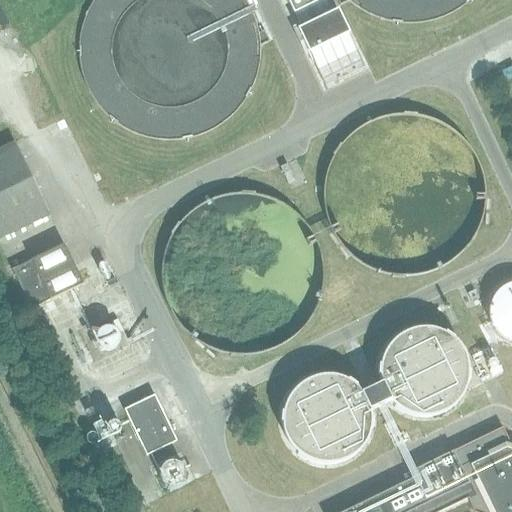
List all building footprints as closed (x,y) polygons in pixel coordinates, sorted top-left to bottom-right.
[(324,0),(289,0),(301,24),(297,26),(326,85),(362,67),(334,8),(329,10),(324,0)] [(0,238),(50,214),(15,142),(0,149),(0,238)] [(31,309),(83,283),(64,243),(12,269),(31,309)] [(511,284),(507,286),(502,289),(498,292),(495,296),(492,300),(491,305),(490,310),(490,315),(491,320),(494,325),(497,329),(501,333),(505,335),(511,337),(511,284)] [(462,378),(463,370),(463,363),(461,356),(457,348),(453,342),(447,337),(439,332),(430,329),(422,328),(414,329),(407,331),(398,335),(393,340),(388,346),(383,354),(381,360),(380,369),(380,376),(382,383),(386,391),(390,397),(395,402),(403,407),(411,410),(419,411),(427,411),(435,409),(443,406),(450,400),(455,395),(460,387),(462,378)] [(366,425),(367,417),(366,409),(364,401),(360,395),(356,388),(350,383),(342,378),(333,375),(327,374),(319,374),(311,376),(304,379),(295,385),(290,391),(286,398),(283,406),(281,415),(282,424),(284,433),(288,440),(293,446),(300,452),(307,456),(316,459),(322,459),(332,459),(341,456),(348,452),(355,446),(360,440),(363,433),(366,425)] [(154,394),(123,410),(146,457),(177,442),(154,394)] [(511,511),(511,446),(502,426),(415,469),(418,475),(341,511),(438,511),(473,495),(479,507),(493,511),(511,511)]
